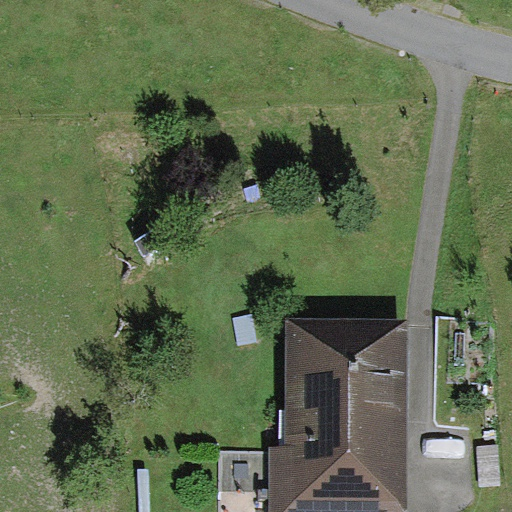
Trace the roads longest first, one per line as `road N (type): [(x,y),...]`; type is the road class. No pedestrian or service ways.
road 1 (track): [(469,57),(439,511)]
road 2 (residential): [(321,0),(469,57),(511,65)]
